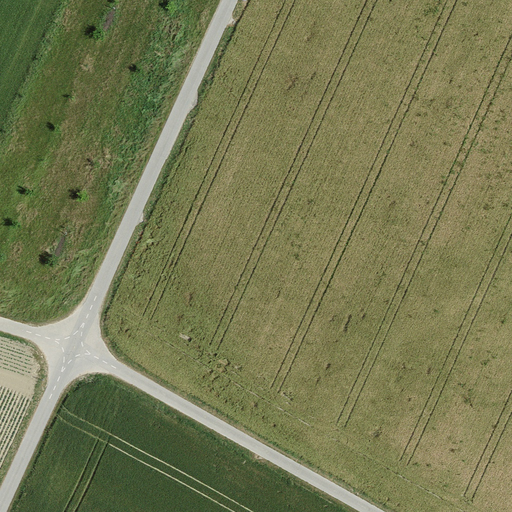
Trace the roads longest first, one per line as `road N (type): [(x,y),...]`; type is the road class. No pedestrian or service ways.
road 1 (unclassified): [(231,0),(0,506)]
road 2 (track): [(372,511),(73,345),(0,322)]
